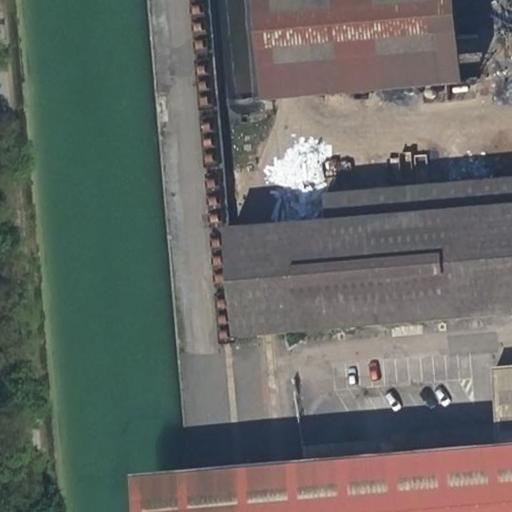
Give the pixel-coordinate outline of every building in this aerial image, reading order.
[(263,0),(271,105),(446,89),(437,0),(263,0)] [(437,0),(446,89),(475,87),(467,0),(437,0)] [(511,206),(456,212),(465,321),(511,316),(511,206)] [(243,340),(465,321),(456,212),(233,231),(243,340)] [(503,450),(476,452),(481,511),(511,511),(511,370),(499,372),(503,450)] [(481,511),(476,452),(227,473),(230,511),(481,511)] [(146,511),(230,511),(227,473),(143,479),(146,511)]
